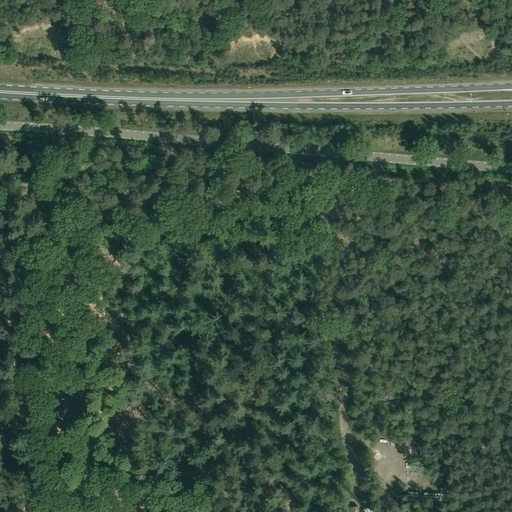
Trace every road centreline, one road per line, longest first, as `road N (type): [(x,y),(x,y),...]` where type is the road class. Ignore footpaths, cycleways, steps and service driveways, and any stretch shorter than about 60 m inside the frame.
road 1 (unclassified): [(0,123),(511,168)]
road 2 (primary): [(511,86),(175,99)]
road 3 (primary): [(175,99),(511,103)]
road 4 (track): [(0,293),(314,175)]
road 5 (primary): [(175,99),(0,91)]
